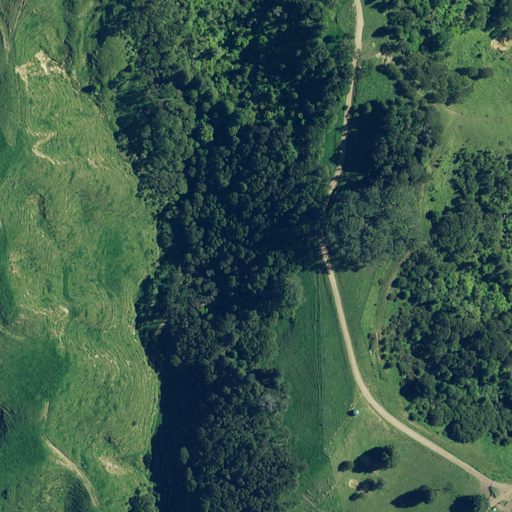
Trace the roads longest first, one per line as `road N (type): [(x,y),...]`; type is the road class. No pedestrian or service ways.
road 1 (track): [(511,488),(487,482),(381,412),(352,364),(320,228),(343,147),(356,0)]
road 2 (track): [(100,511),(87,480),(42,432),(49,369),(43,349),(0,327)]
road 3 (track): [(158,348),(173,394),(160,463),(167,511)]
road 4 (track): [(0,176),(16,106),(0,22)]
